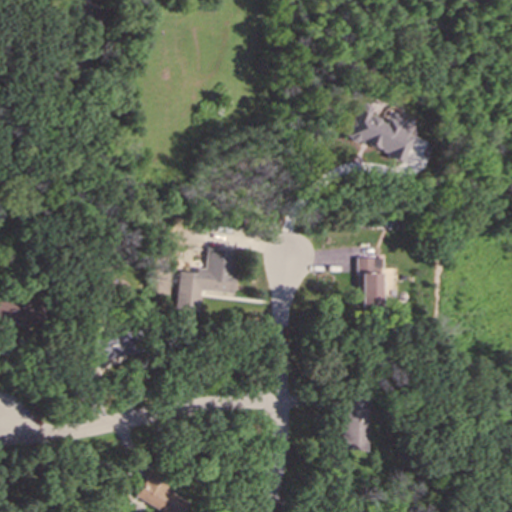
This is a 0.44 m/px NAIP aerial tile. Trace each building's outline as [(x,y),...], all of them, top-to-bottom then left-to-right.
[(402,159),(410,138),(406,136),(409,127),(385,118),(384,121),(368,116),(371,107),(357,102),(344,139),(402,159)] [(176,272),(173,310),(196,312),(198,291),(231,293),(234,251),(204,248),(203,269),(194,269),(193,273),(176,272)] [(359,274),(358,308),(379,308),(379,258),(354,258),(354,274),(359,274)] [(0,298),(0,330),(14,327),(7,297),(0,298)] [(133,353),(126,328),(80,341),(87,366),(133,353)] [(366,452),(368,398),(342,397),(340,450),(366,452)] [(182,511),(188,501),(145,476),(133,497),(159,511),(182,511)]
